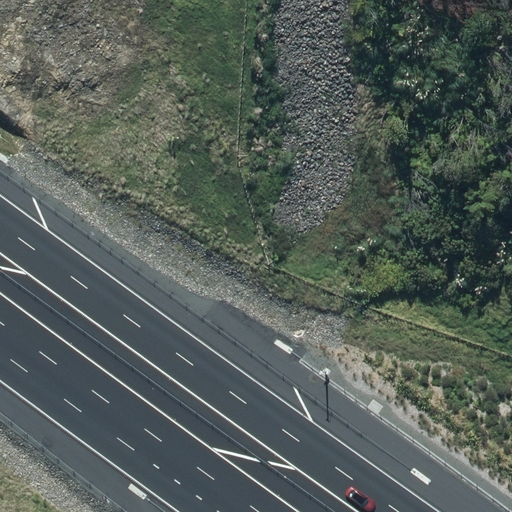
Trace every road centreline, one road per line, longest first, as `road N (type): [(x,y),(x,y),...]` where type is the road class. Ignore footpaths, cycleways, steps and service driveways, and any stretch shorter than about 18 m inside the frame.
road 1 (motorway): [(0,227),(396,511)]
road 2 (motorway): [(254,511),(0,336)]
